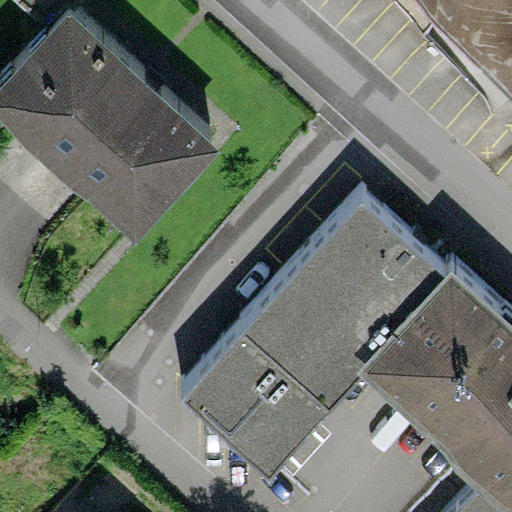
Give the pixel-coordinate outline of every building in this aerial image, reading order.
[(32,0),(0,33),(0,93),(126,216),(217,124),(89,0),(32,0)] [(511,0),(401,0),(511,118),(511,0)] [(443,248),(366,179),(186,379),(273,457),(369,350),(359,341),(443,248)] [(511,293),(454,241),(443,248),(359,341),(369,350),(488,455),(511,475),(511,293)] [(511,511),(511,475),(488,455),(435,511),(511,511)] [(91,511),(110,511),(100,503),(91,511)]
